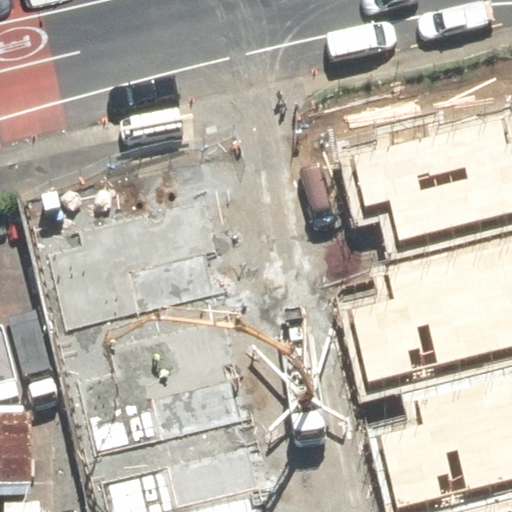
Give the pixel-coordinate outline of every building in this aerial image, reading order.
[(504,117),(351,156),(364,206),(387,200),(397,242),(511,213),(511,143),(511,144),(504,117)] [(85,254),(54,262),(69,325),(128,311),(121,278),(208,258),(196,205),(80,232),(85,254)] [(350,313),(365,380),(511,346),(511,246),(390,274),(396,303),(350,313)] [(113,374),(81,382),(96,445),(156,431),(148,398),(236,378),(223,325),(107,353),(113,374)] [(379,438),(394,504),(511,477),(511,377),(419,399),(425,427),(379,438)] [(35,423),(0,423),(0,493),(36,493),(35,423)] [(104,490),(109,511),(264,511),(259,488),(172,508),(164,476),(104,490)]
